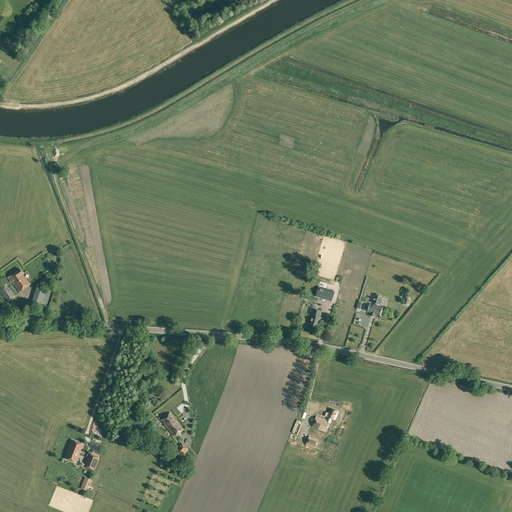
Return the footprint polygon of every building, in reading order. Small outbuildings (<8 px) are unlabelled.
[(13,283),(19,292),(30,284),(22,275),(24,274),(20,269),(8,278),(12,284),(13,283)] [(0,289),(0,293),(7,302),(15,296),(7,284),(0,289)] [(315,297),(331,302),(334,292),(325,289),(326,288),(318,286),(315,297)] [(31,305),(45,309),(52,289),(47,287),(46,291),(36,288),(31,305)] [(376,314),(380,315),(383,307),(377,306),(377,304),(379,305),(381,297),(375,295),(373,303),(374,304),(374,305),(370,304),(369,308),(365,307),(364,310),(371,313),(370,316),(375,317),(376,314)] [(309,325),(316,328),(319,317),(320,312),(315,310),(312,309),(311,312),(313,312),(309,325)] [(348,408),(353,390),(344,387),(342,396),(337,394),(334,403),(334,404),(334,405),(335,406),(335,407),(336,407),(338,408),(341,409),(342,406),(348,408)] [(303,417),(302,419),(306,420),(312,415),(319,418),(315,426),(316,427),(314,431),(317,432),(317,433),(321,435),(322,433),(322,432),(323,430),(327,421),(326,421),(329,413),(322,410),(321,413),(320,412),(319,412),(318,412),(316,412),(317,410),(307,406),(306,408),(309,410),(308,413),(305,412),(305,413),(304,412),(302,416),(303,417)] [(161,420),(174,437),(183,429),(170,413),(161,420)] [(64,458),(76,463),(83,444),(72,440),(64,458)] [(173,451),(180,458),(188,450),(180,443),(173,451)] [(83,466),(94,470),(99,458),(88,454),(83,466)] [(80,488),(86,491),(90,479),(85,477),(84,480),(80,488)]
